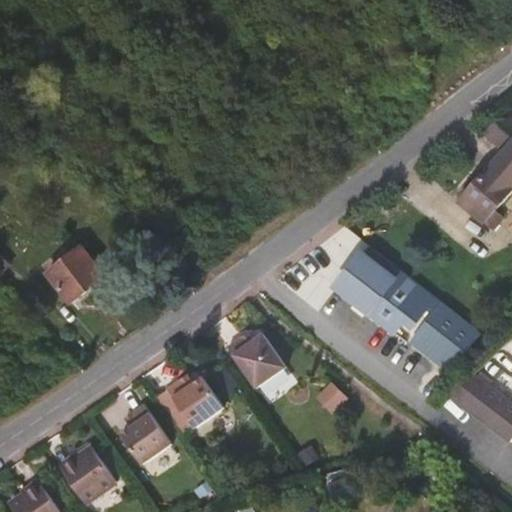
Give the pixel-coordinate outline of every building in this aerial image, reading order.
[(511,136),(457,208),(490,234),(504,216),(496,210),(511,189),(511,136)] [(0,232),(0,266),(4,271),(21,253),(0,232)] [(57,273),(79,301),(112,275),(91,247),(57,273)] [(422,304),(354,252),(327,286),(388,333),(397,321),(405,327),(422,304)] [(252,332),(244,338),(246,340),(253,335),(252,332)] [(259,388),(289,368),(266,334),(257,340),(253,335),(246,340),(244,338),(231,346),(259,388)] [(452,393),(511,441),(511,401),(471,370),(452,393)] [(188,372),(180,377),(183,380),(191,376),(188,372)] [(168,385),(195,425),(225,405),(204,374),(194,380),(191,376),(183,380),(180,377),(168,385)] [(142,461),(173,440),(145,401),(133,410),(136,413),(127,419),(131,423),(121,430),(142,461)] [(136,413),(133,410),(125,415),(127,419),(136,413)] [(79,453),(62,465),(86,500),(117,479),(93,444),(79,453)] [(323,457),(316,446),(304,455),(311,465),(323,457)] [(62,465),(79,453),(76,449),(59,461),(62,465)] [(148,470),(153,478),(180,459),(174,452),(148,470)] [(21,487),(24,491),(42,479),(39,475),(21,487)] [(64,511),(42,479),(24,491),(10,501),(18,511),(64,511)]
